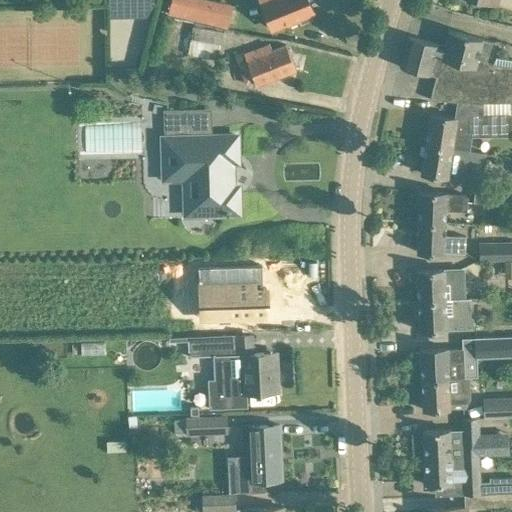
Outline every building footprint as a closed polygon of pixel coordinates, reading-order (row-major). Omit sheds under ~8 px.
[(154,0),(107,0),(109,17),(155,16),(154,0)] [(170,0),(168,13),(226,27),(232,0),(170,0)] [(259,0),(271,30),(312,13),(306,0),(259,0)] [(192,22),(187,54),(218,59),(223,29),(192,22)] [(511,66),(486,63),(491,44),(479,41),(480,38),(448,30),(444,46),(408,37),(400,66),(437,75),(430,99),(450,100),(459,101),(480,104),(511,102),(511,66)] [(248,58),(238,62),(246,83),(256,79),(258,84),(296,70),(286,44),(272,50),(269,44),(246,53),(247,56),(248,58)] [(507,136),(506,113),(480,114),(480,104),(459,101),(457,118),(430,113),(425,143),(452,147),(467,150),(469,137),(507,136)] [(166,137),(163,137),(164,179),(196,178),(197,214),(239,213),(239,186),(233,186),(232,162),(238,162),(237,135),(186,136),(186,110),(165,111),(166,137)] [(452,147),(425,143),(421,173),(440,176),(447,177),(447,176),(463,179),(481,172),(484,152),(467,150),(452,147)] [(503,206),(505,189),(475,185),(473,202),(503,206)] [(462,210),(462,204),(462,193),(446,193),(446,192),(419,191),(418,221),(445,222),(445,209),(462,210)] [(444,235),(445,222),(418,221),(417,251),(444,252),(465,253),(465,236),(444,235)] [(475,259),(509,257),(509,242),(474,243),(475,259)] [(254,290),(254,267),(198,269),(198,288),(206,288),(207,322),(219,321),(219,325),(230,324),(229,321),(267,320),(266,290),(254,290)] [(444,269),(417,270),(418,300),(445,299),(463,298),(462,280),(459,280),(458,269),(444,269)] [(445,299),(418,300),(419,330),(446,329),(463,328),(472,328),(471,317),(468,316),(468,298),(463,298),(445,299)] [(188,340),(189,355),(240,353),(239,333),(168,337),(168,341),(188,340)] [(511,335),(475,337),(476,357),(511,355),(511,335)] [(465,376),(464,359),(463,348),(447,348),(440,348),(420,349),(421,379),(448,378),(448,377),(465,376)] [(278,391),(277,375),(272,376),(270,352),(225,354),(226,379),(208,380),(210,408),(246,407),(246,393),(278,391)] [(448,378),(421,379),(422,409),(442,408),(450,408),(449,408),(466,407),(465,396),(449,397),(448,378)] [(484,416),(511,414),(511,393),(483,396),(484,416)] [(185,417),(186,432),(227,431),(226,415),(185,417)] [(244,455),(226,456),(228,492),(266,491),(265,480),(282,479),(279,425),(259,426),(243,427),(243,445),(244,455)] [(443,429),(423,430),(424,458),(479,456),(479,455),(501,454),(501,441),(501,433),(479,434),(479,428),(449,429),(443,429)] [(479,456),(424,458),(426,485),(451,483),(452,495),(464,494),(463,468),(480,467),(479,456)] [(489,482),(480,482),(481,492),(481,494),(511,492),(511,477),(489,478),(489,482)] [(511,492),(481,494),(469,494),(469,496),(470,507),(511,505),(511,492)] [(234,493),(201,495),(202,511),(235,510),(234,493)]
